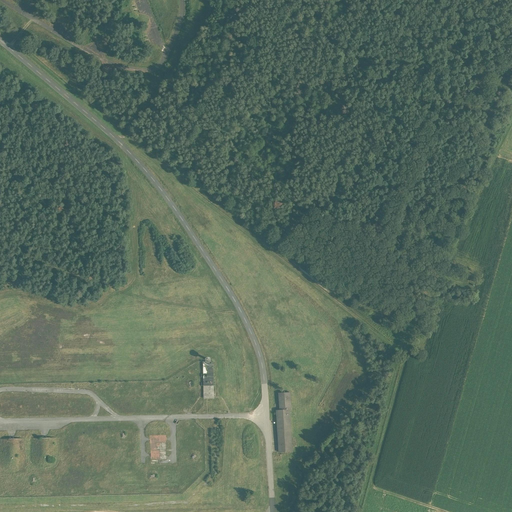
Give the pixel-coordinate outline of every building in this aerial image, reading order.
[(129,1),(120,5),(126,19),(134,16),(129,1)] [(139,32),(131,35),(136,50),(144,47),(139,32)] [(214,398),(213,361),(202,361),(203,399),(214,398)] [(278,452),(292,451),(290,410),(291,410),(290,392),(278,393),(279,410),(276,410),(278,452)] [(166,436),(150,436),(150,459),(166,459),(166,436)] [(34,439),(34,460),(54,460),(53,438),(34,439)] [(3,439),(3,461),(22,461),(22,439),(3,439)]
